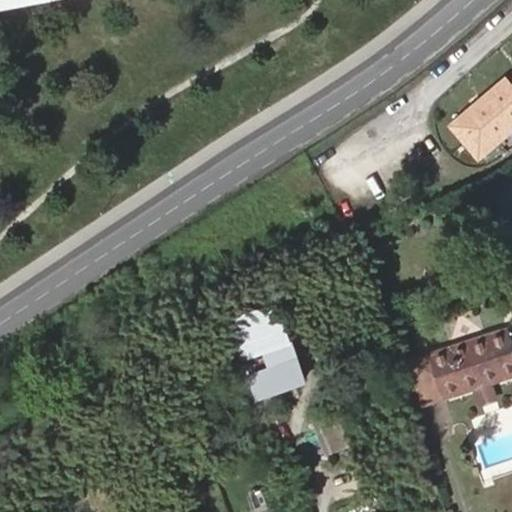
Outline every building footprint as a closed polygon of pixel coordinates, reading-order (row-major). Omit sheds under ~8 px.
[(0,0),(0,13),(70,0),(0,0)] [(511,85),(510,87),(505,81),(453,124),(479,155),(511,128),(511,85)] [(511,373),(511,345),(507,330),(431,354),(444,395),(511,373)] [(444,395),(431,354),(412,360),(425,401),(444,395)] [(340,413),(316,422),(327,451),(350,442),(340,413)] [(405,482),(381,489),(384,498),(408,490),(405,482)]
